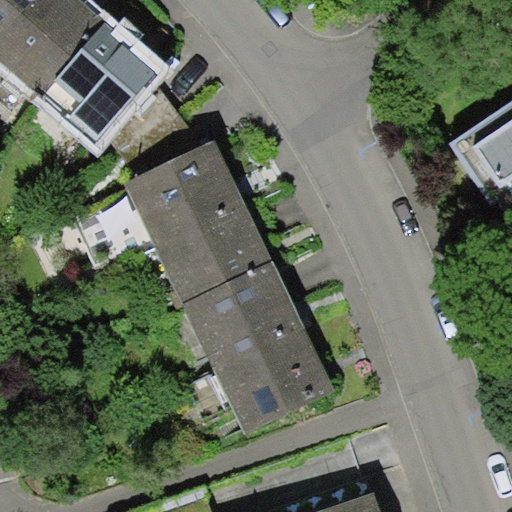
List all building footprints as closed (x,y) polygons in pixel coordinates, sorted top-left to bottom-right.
[(0,48),(24,69),(22,72),(45,92),(48,89),(100,29),(66,0),(36,0),(0,42),(0,48)] [(0,0),(0,42),(36,0),(0,0)] [(97,137),(104,129),(124,154),(172,118),(145,82),(152,74),(113,40),(100,29),(48,89),(75,113),(72,116),(97,137)] [(496,202),(511,224),(511,102),(449,145),(490,205),(496,202)] [(208,147),(198,152),(172,118),(124,154),(143,179),(136,182),(153,216),(149,218),(162,246),(166,244),(238,210),(215,163),(208,147)] [(195,304),(267,270),(245,225),(238,210),(166,244),(182,277),(178,278),(191,306),(195,304)] [(224,365),(296,330),(274,285),(267,270),(195,304),(211,337),(207,339),(220,367),(224,365)] [(296,330),(224,365),(240,397),(236,399),(250,428),(326,392),(303,345),(296,330)] [(270,511),(376,511),(365,478),(270,511)]
